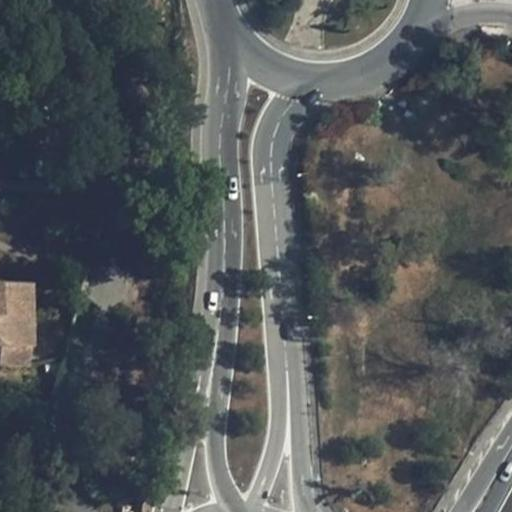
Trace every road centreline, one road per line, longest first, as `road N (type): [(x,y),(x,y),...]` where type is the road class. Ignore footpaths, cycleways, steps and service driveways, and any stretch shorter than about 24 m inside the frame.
road 1 (primary): [(287,423),(271,153),(299,80)]
road 2 (primary): [(233,39),(217,154),(219,281),(207,379)]
road 3 (primary): [(207,379),(219,479),(243,511)]
road 4 (primary): [(299,80),(352,77),(381,65),(418,25)]
road 5 (tertiary): [(207,379),(173,511)]
